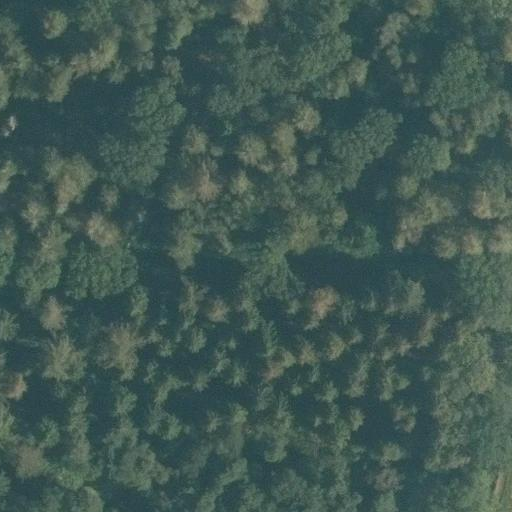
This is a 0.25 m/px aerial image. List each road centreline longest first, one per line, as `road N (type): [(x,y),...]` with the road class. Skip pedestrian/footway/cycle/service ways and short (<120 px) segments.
road 1 (track): [(0,246),(511,251)]
road 2 (track): [(511,293),(453,511)]
